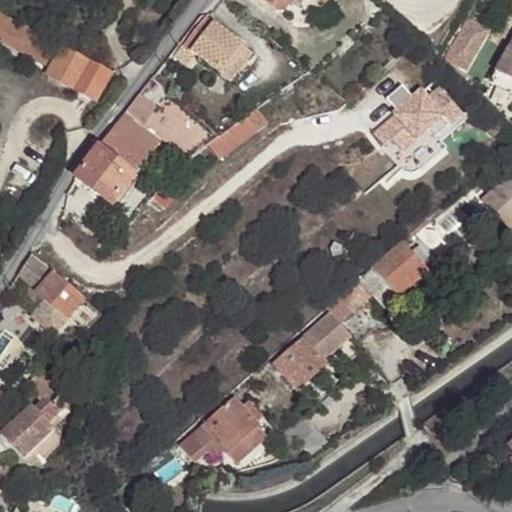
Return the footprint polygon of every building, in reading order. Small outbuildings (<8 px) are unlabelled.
[(260,0),(271,8),(273,10),(275,12),(277,13),(279,13),(281,14),(284,13),(294,0),(260,0)] [(112,73),(0,15),(0,38),(52,65),(46,77),(73,91),(74,89),(98,101),(112,73)] [(252,55),(214,25),(205,18),(184,47),(183,46),(173,58),(185,67),(195,55),(230,83),(252,55)] [(466,19),(445,58),(465,69),(487,29),(466,19)] [(511,43),(482,98),(500,114),(510,93),(511,94),(511,43)] [(139,96),(124,115),(140,128),(155,108),(139,96)] [(245,117),(246,118),(257,133),(267,126),(256,111),(255,110),(245,117)] [(124,115),(76,177),(113,206),(161,144),(140,128),(124,115)] [(208,146),(219,160),(257,133),(246,118),(219,138),(208,146)] [(511,173),(482,201),(508,230),(511,225),(511,173)] [(172,176),(151,200),(165,210),(185,187),(172,176)] [(401,244),(372,269),(326,309),(331,314),(337,322),(357,344),(376,328),(359,309),(373,297),(389,314),(402,303),(398,300),(428,274),(423,269),(410,254),(401,244)] [(419,247),(410,254),(423,269),(432,262),(419,247)] [(68,321),(84,302),(53,275),(31,257),(18,277),(39,294),(37,295),(52,307),(68,321)] [(68,321),(52,307),(38,324),(55,338),(68,321)] [(331,314),(301,340),(274,364),(297,391),(325,367),(321,363),(350,337),(337,322),(331,314)] [(38,402),(45,409),(37,417),(46,426),(56,418),(60,414),(51,406),(66,392),(45,369),(25,388),(38,402)] [(241,394),(233,400),(238,406),(246,400),(241,394)] [(241,409),(238,406),(233,400),(179,446),(195,465),(208,454),(213,460),(223,451),(226,455),(257,428),(256,426),(264,420),(249,403),(241,409)] [(38,402),(30,409),(37,417),(45,409),(38,402)] [(30,409),(0,436),(0,439),(22,463),(53,434),(50,431),(46,426),(37,417),(30,409)] [(293,449),(316,429),(302,413),(279,434),(293,449)] [(56,418),(46,426),(50,431),(60,422),(56,418)] [(285,426),(279,420),(270,427),(276,433),(285,426)] [(226,455),(237,467),(268,439),(257,428),(226,455)] [(511,431),(502,440),(511,452),(511,431)] [(53,434),(22,463),(26,467),(37,457),(43,463),(58,449),(58,439),(53,434)] [(267,444),(236,472),(280,459),(267,444)] [(110,511),(129,494),(122,487),(102,505),(110,511)]
